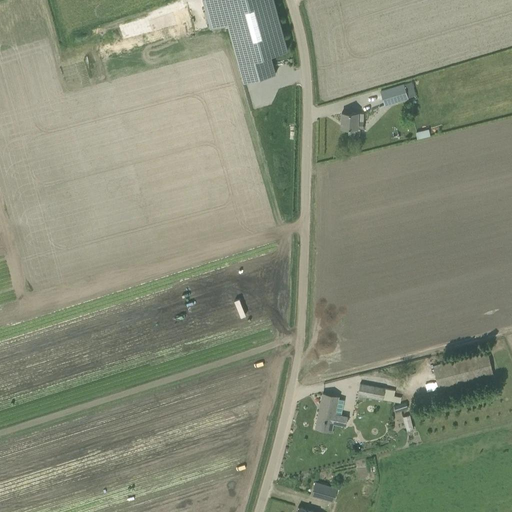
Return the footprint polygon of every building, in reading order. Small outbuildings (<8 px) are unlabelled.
[(220,0),(227,25),(243,83),(275,74),(270,55),(287,50),(273,0),(220,0)] [(412,82),(404,84),(408,98),(416,96),(412,82)] [(385,105),(408,98),(404,84),(404,83),(381,90),(385,105)] [(342,113),(341,128),(357,128),(363,128),(364,113),(358,113),(342,113)] [(418,138),(431,134),(429,128),(416,132),(418,138)] [(488,352),(433,366),(439,390),(494,376),(488,352)] [(358,395),(400,403),(402,397),(394,395),(395,390),(360,384),(358,395)] [(316,428),(332,432),(334,423),(345,425),(347,417),(341,416),(345,400),(338,398),(338,397),(323,394),(316,428)] [(408,409),(406,402),(394,406),(396,412),(408,409)] [(410,414),(403,416),(408,430),(414,428),(410,414)] [(312,496),(333,502),(337,488),(316,482),(312,496)]
